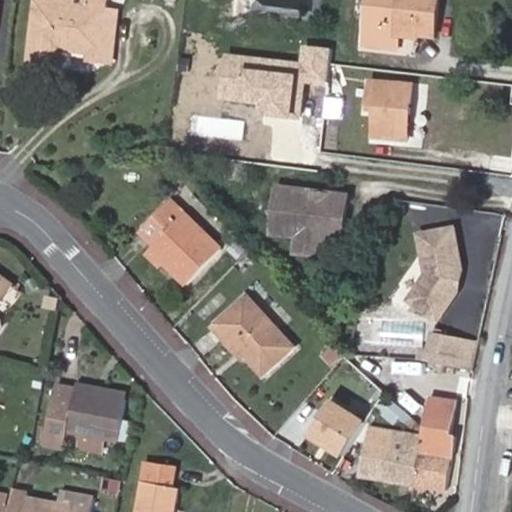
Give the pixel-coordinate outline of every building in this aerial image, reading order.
[(36,0),(29,64),(58,68),(60,48),(101,53),(107,0),(36,0)] [(212,0),(211,18),(235,20),(236,0),(212,0)] [(370,0),(366,43),(397,46),(399,33),(435,36),(438,0),(370,0)] [(298,61),(223,53),(218,102),(253,105),(252,115),(301,120),(305,82),(325,84),(329,47),(300,44),(298,61)] [(413,82),(366,79),(364,111),(368,111),(367,140),(409,143),(413,82)] [(218,144),(216,154),(239,157),(240,146),(218,144)] [(177,169),(169,175),(181,188),(188,181),(177,169)] [(274,187),(268,234),(294,237),(294,244),(318,247),(319,240),(320,230),(341,232),(346,196),(274,187)] [(152,250),(166,264),(188,285),(223,251),(187,214),(185,216),(172,203),(144,232),(157,244),(152,250)] [(341,232),(320,230),(319,240),(340,243),(341,232)] [(457,230),(421,235),(427,275),(409,301),(439,322),(459,292),(456,290),(460,275),(464,274),(457,230)] [(318,247),(294,244),(292,254),(317,257),(318,247)] [(160,269),(166,264),(152,250),(146,256),(160,269)] [(0,304),(13,286),(0,276),(0,304)] [(249,299),(217,330),(244,358),(248,355),(268,377),(296,351),(249,299)] [(460,337),(435,332),(431,354),(430,361),(431,361),(454,366),(460,337)] [(357,341),(356,356),(372,356),(373,341),(357,341)] [(344,355),(334,345),(325,354),(335,364),(344,355)] [(394,362),(392,375),(421,377),(422,364),(394,362)] [(397,390),(410,403),(420,394),(406,380),(397,390)] [(384,395),(373,384),(365,394),(375,404),(384,395)] [(122,440),(129,399),(59,385),(47,446),(68,450),(72,431),(83,433),(122,440)] [(431,401),(426,432),(425,437),(418,486),(448,492),(457,436),(452,436),(457,405),(431,401)] [(367,424),(333,402),(312,435),(346,456),(367,424)] [(418,486),(425,437),(393,432),(389,463),(363,458),(360,477),(418,486)] [(83,433),(81,448),(119,455),(122,440),(83,433)] [(138,511),(176,511),(181,488),(174,488),(177,468),(148,463),(138,511)] [(29,499),(26,511),(93,511),(94,511),(29,499)]
